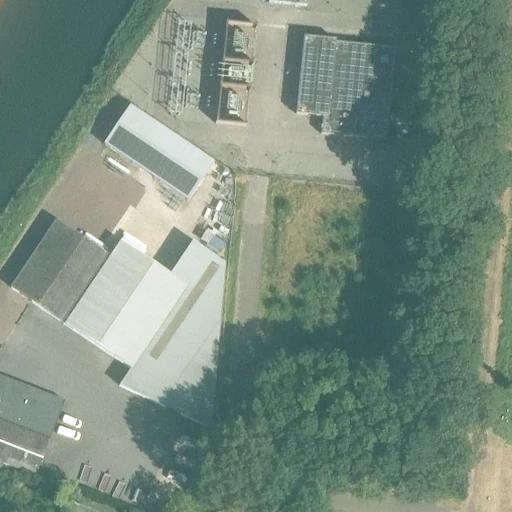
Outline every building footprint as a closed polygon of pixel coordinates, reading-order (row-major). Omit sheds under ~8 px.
[(253,81),(258,23),(231,21),(226,79),(253,81)] [(320,135),(385,142),(394,50),(335,44),(335,41),(303,38),(295,116),(322,118),(320,135)] [(129,107),(103,145),(188,202),(214,165),(129,107)] [(119,387),(210,429),(224,265),(192,243),(169,276),(120,243),(109,259),(55,223),(10,289),(130,370),(119,387)] [(0,463),(2,464),(35,477),(64,402),(0,377),(0,463)] [(123,511),(124,511),(74,492),(67,511),(69,511),(123,511)]
